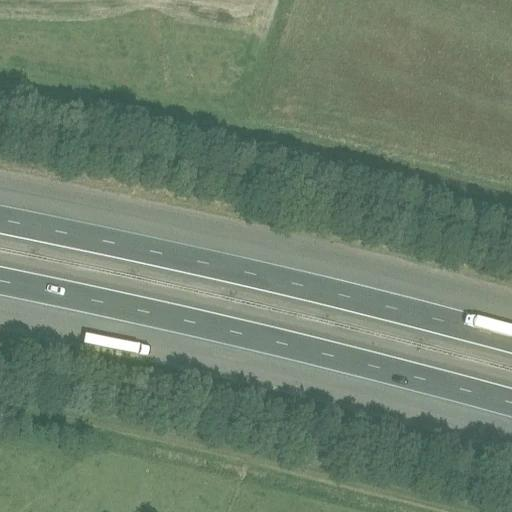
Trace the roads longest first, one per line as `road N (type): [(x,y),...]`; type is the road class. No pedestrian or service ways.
road 1 (motorway): [(0,285),(511,405)]
road 2 (motorway): [(511,341),(0,223)]
